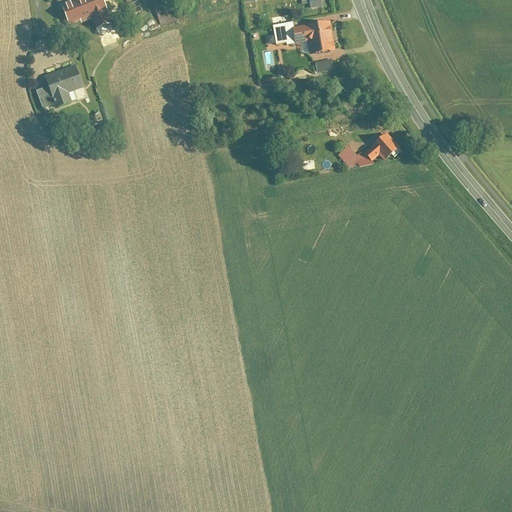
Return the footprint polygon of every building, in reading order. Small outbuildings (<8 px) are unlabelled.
[(91,20),(98,41),(116,35),(109,14),(107,10),(103,0),(79,0),(67,4),(74,26),(91,20)] [(154,7),(160,26),(182,19),(176,0),(154,7)] [(298,27),(299,30),(293,31),(292,26),(270,29),(270,28),(256,30),(257,37),(249,38),(252,53),(265,51),(263,42),(272,40),(273,50),(289,48),(300,46),(301,48),(306,47),(308,60),(322,58),(320,46),(327,45),(323,23),(298,27)] [(360,61),(361,72),(369,72),(368,61),(360,61)] [(313,65),(315,77),(332,74),(330,62),(313,65)] [(58,98),(62,112),(78,107),(73,93),(87,89),(79,65),(46,76),(50,88),(36,92),(42,111),(58,106),(56,99),(58,98)] [(368,148),(369,149),(361,156),(366,163),(375,155),(382,163),(393,154),(379,138),(368,148)] [(339,160),(345,170),(357,163),(350,153),(339,160)]
